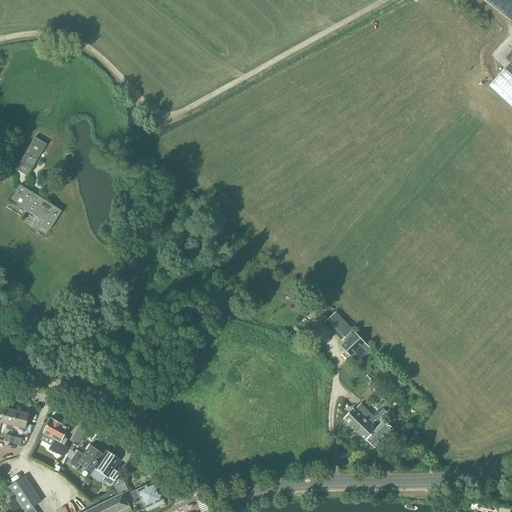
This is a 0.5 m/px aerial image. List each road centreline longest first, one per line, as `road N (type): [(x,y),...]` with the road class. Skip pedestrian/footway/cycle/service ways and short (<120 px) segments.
road 1 (track): [(385,0),(166,114),(69,36),(0,38)]
road 2 (secondary): [(186,510),(293,483),(421,481),(511,469)]
road 3 (residential): [(186,510),(164,473),(106,429),(0,385)]
